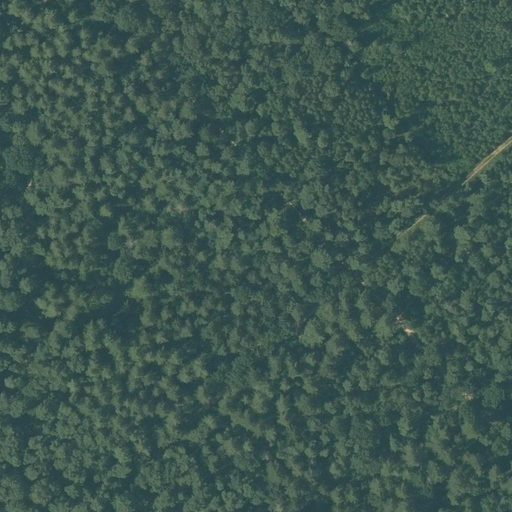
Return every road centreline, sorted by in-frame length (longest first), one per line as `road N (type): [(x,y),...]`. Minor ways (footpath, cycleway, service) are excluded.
road 1 (track): [(511,445),(104,0)]
road 2 (track): [(353,273),(511,137)]
